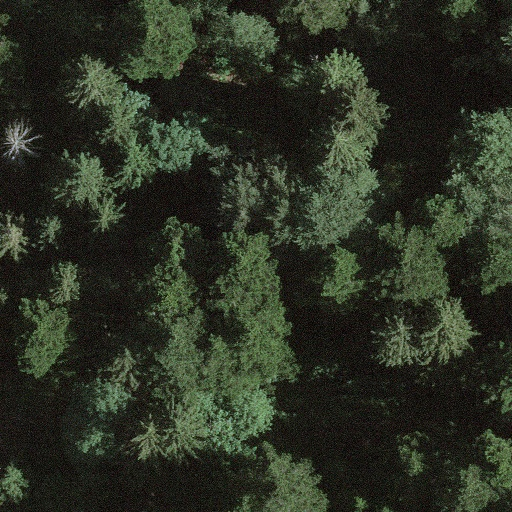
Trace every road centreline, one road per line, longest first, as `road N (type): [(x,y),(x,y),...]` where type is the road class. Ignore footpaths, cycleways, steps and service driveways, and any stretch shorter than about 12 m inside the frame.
road 1 (track): [(335,421),(0,386)]
road 2 (track): [(147,511),(207,470),(335,421)]
road 3 (track): [(511,431),(335,421)]
